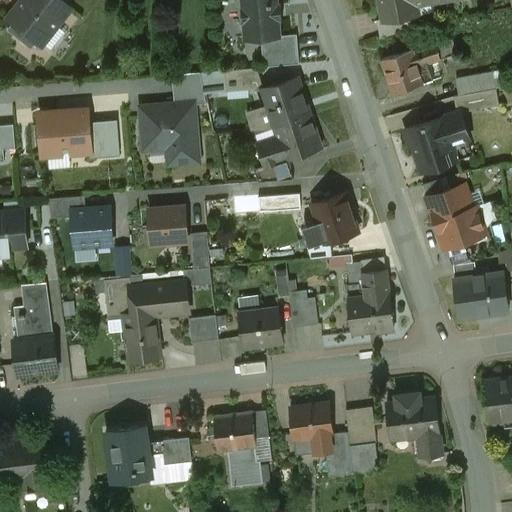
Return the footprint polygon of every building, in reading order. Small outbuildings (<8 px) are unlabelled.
[(60,0),(22,0),(8,18),(13,22),(7,29),(31,48),(37,40),(43,44),(71,8),(60,0)] [(279,0),(241,0),(245,40),(262,39),(283,37),(283,35),(281,20),(283,20),(282,3),(280,3),(279,0)] [(378,0),(383,19),(383,21),(408,16),(418,14),(416,4),(440,0),(378,0)] [(408,16),(383,21),(383,19),(377,20),(380,38),(412,28),(408,16)] [(283,37),(262,39),(264,67),(300,64),(298,34),(283,35),(283,37)] [(450,38),(435,43),(441,59),(455,55),(450,38)] [(435,43),(413,50),(418,67),(441,59),(435,43)] [(412,49),(382,59),(393,93),(424,83),(418,67),(413,50),(412,49)] [(257,68),(225,71),(227,91),(228,91),(228,85),(262,82),(257,68)] [(456,78),(459,95),(497,88),(505,87),(502,70),(456,78)] [(201,73),(205,94),(227,91),(225,71),(201,73)] [(175,104),(194,103),(195,105),(207,103),(205,94),(201,73),(173,75),(175,104)] [(298,76),(262,88),(268,106),(276,127),(283,125),(311,116),(298,76)] [(497,88),(459,95),(454,96),(457,113),(500,105),(497,88)] [(194,103),(175,104),(142,107),(146,149),(174,146),(176,163),(199,160),(195,105),(194,103)] [(268,106),(247,112),(252,128),(252,130),(273,128),(276,127),(268,106)] [(44,154),(90,150),(91,150),(91,144),(89,122),(88,110),(40,114),(44,154)] [(455,120),(453,114),(443,117),(450,139),(467,134),(462,118),(455,120)] [(286,134),(278,137),(278,138),(258,144),(265,165),(287,158),(288,159),(321,148),(311,116),(283,125),(286,134)] [(443,117),(405,129),(411,148),(414,147),(422,172),(457,160),(450,139),(443,117)] [(118,120),(89,122),(91,144),(120,141),(118,120)] [(15,124),(0,125),(0,161),(6,161),(5,149),(16,148),(15,124)] [(91,150),(90,150),(91,158),(121,156),(120,141),(91,144),(91,150)] [(287,158),(265,165),(254,168),(259,182),(294,179),(288,159),(287,158)] [(465,183),(427,196),(435,221),(477,207),(477,206),(473,207),(465,183)] [(346,192),(312,203),(326,243),(359,232),(346,192)] [(300,193),(258,196),(260,212),(301,209),(300,193)] [(85,196),(49,198),(51,218),(73,216),(72,210),(86,209),(85,196)] [(181,206),(149,209),(152,244),(188,241),(185,210),(181,206)] [(86,209),(72,210),(73,216),(75,246),(113,243),(110,211),(106,207),(86,209)] [(486,233),(477,207),(435,221),(444,248),(486,233)] [(25,210),(0,211),(0,247),(28,245),(25,210)] [(210,267),(208,231),(192,233),(194,269),(210,267)] [(384,257),(361,260),(361,261),(363,272),(385,269),(384,257)] [(385,269),(363,272),(361,261),(349,263),(352,284),(347,285),(348,296),(352,332),(377,329),(381,332),(389,331),(392,327),(394,327),(390,292),(389,292),(386,269),(385,269)] [(474,261),(454,264),(456,277),(476,274),(474,261)] [(130,277),(105,280),(107,305),(131,303),(133,312),(155,310),(156,311),(170,310),(175,313),(184,312),(189,306),(186,286),(212,284),(210,267),(194,269),(184,270),(185,282),(131,287),(130,277)] [(287,269),(275,270),(279,298),(290,296),(290,293),(287,269)] [(456,277),(454,278),(459,318),(509,311),(504,270),(456,277)] [(47,282),(22,285),(24,305),(49,302),(47,282)] [(306,291),(290,293),(290,296),(294,326),(318,323),(314,298),(307,299),(306,291)] [(24,305),(15,307),(19,340),(14,340),(18,375),(58,370),(54,335),(49,302),(24,305)] [(279,307),(239,312),(244,347),(283,342),(279,307)] [(133,312),(123,313),(129,361),(161,357),(156,311),(155,310),(133,312)] [(216,315),(189,318),(192,343),(219,340),(216,315)] [(511,377),(483,381),(488,421),(511,417),(511,377)] [(419,391),(396,394),(397,401),(387,403),(391,438),(418,435),(421,456),(441,454),(439,432),(440,432),(435,397),(420,399),(419,391)] [(329,402),(291,407),(295,439),(314,437),(316,451),(333,450),(333,449),(331,434),(333,434),(333,433),(329,402)] [(373,406),(346,410),(349,437),(367,434),(376,433),(373,406)] [(266,410),(252,412),(256,438),(269,436),(266,410)] [(252,412),(214,416),(219,450),(228,449),(255,446),(256,445),(256,438),(252,412)] [(153,476),(148,442),(146,424),(107,430),(114,481),(153,476)] [(348,431),(333,433),(333,434),(331,434),(333,449),(333,450),(335,475),(353,473),(353,469),(350,446),(348,431)] [(367,434),(349,437),(351,445),(368,443),(367,434)] [(163,440),(165,465),(192,462),(189,437),(163,440)] [(44,440),(0,445),(0,480),(27,477),(29,493),(36,492),(36,491),(50,489),(44,440)] [(163,440),(148,442),(153,476),(154,483),(195,479),(192,462),(165,465),(163,440)] [(351,445),(350,446),(353,469),(364,472),(373,466),(377,461),(375,445),(368,446),(368,443),(351,445)] [(255,446),(228,449),(232,486),(263,482),(260,461),(257,461),(255,446)]
